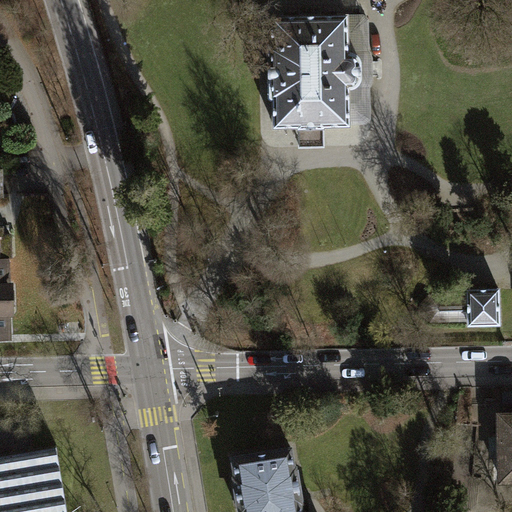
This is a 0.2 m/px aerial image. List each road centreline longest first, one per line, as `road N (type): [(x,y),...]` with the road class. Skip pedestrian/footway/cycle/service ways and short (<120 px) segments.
road 1 (primary): [(61,0),(149,368)]
road 2 (primary): [(511,360),(149,368)]
road 3 (primary): [(149,368),(0,372)]
road 4 (primary): [(149,368),(175,511)]
